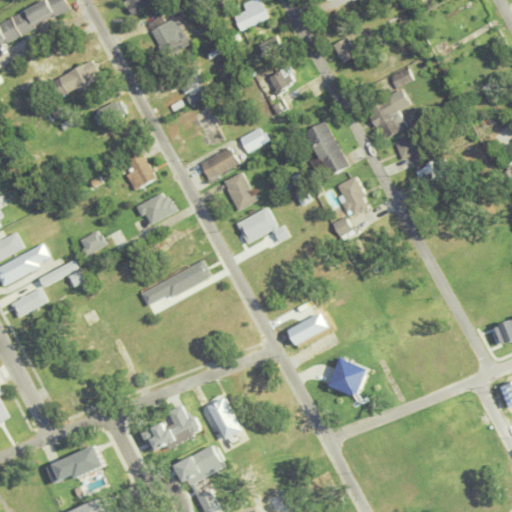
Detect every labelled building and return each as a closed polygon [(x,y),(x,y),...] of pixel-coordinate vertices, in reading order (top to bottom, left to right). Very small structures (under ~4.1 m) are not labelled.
[(0,27),(28,12),(28,13),(51,0),(65,0),(72,11),(56,19),(55,17),(36,28),(37,30),(9,46),(8,44),(0,48),(0,27)] [(130,12),(129,12),(125,5),(130,2),(128,0),(149,0),(154,7),(134,19),(130,12)] [(236,19),(247,13),(244,7),(258,0),(260,0),(270,21),(243,34),(236,19)] [(406,1),(407,0),(421,0),(427,11),(415,18),(406,1)] [(176,20),(192,48),(169,61),(153,34),(155,32),(151,24),(162,17),(168,26),(176,20)] [(232,40),(238,36),(241,42),(235,46),(232,40)] [(284,49),(290,61),(271,70),(260,47),(277,38),(283,50),(284,49)] [(335,48),(348,40),(358,58),(345,66),(335,48)] [(77,92),(63,100),(54,85),(94,63),(100,74),(95,77),(99,84),(79,95),(77,92)] [(493,73),(509,66),(511,71),(495,77),(493,73)] [(195,96),(202,93),(205,99),(191,107),(190,104),(191,103),(190,99),(191,99),(189,95),(186,97),(183,90),(180,92),(178,87),(180,86),(178,80),(198,70),(206,85),(199,89),(200,90),(193,93),(195,96)] [(391,79),(409,70),(415,83),(397,91),(391,79)] [(270,81),(285,73),(287,78),(291,76),(297,86),(287,91),(288,93),(280,98),(279,96),(276,98),(274,95),(277,94),(270,81)] [(408,129),(387,142),(384,136),(385,136),(380,129),(377,131),(370,120),(373,118),(369,112),(402,92),(412,107),(399,115),(403,121),(404,120),(407,124),(405,125),(408,129)] [(172,108),(183,102),(185,108),(175,114),(172,108)] [(271,107),(277,103),(284,113),(277,118),(271,107)] [(122,104),(128,116),(124,118),(125,120),(105,131),(103,126),(100,128),(95,119),(99,117),(97,114),(117,104),(118,106),(122,104)] [(53,114),(61,110),(65,118),(57,122),(53,114)] [(61,126),(79,116),(83,124),(66,134),(61,126)] [(330,177),(321,183),(311,164),(320,159),(306,135),(326,124),(351,169),(332,180),(330,177)] [(267,135),(271,143),(249,156),(241,141),(260,131),(264,137),(267,135)] [(414,158),(404,162),(397,145),(425,133),(435,157),(417,165),(414,158)] [(201,166),(231,149),(240,166),(211,183),(201,166)] [(158,182),(136,194),(128,179),(136,174),(129,163),(143,155),(152,172),(154,170),(156,175),(154,176),(158,182)] [(442,158),(443,160),(455,178),(434,191),(422,173),(428,169),(427,167),(442,158)] [(230,193),(231,192),(226,184),(243,175),(259,204),(241,214),(230,193)] [(277,188),(300,175),(305,184),(282,197),(277,188)] [(92,182),(100,177),(103,182),(95,187),(92,182)] [(361,215),(355,218),(353,213),(348,215),(343,206),(348,204),(340,188),(357,179),(367,199),(365,200),(371,212),(362,217),(361,215)] [(174,214),(165,192),(134,205),(139,217),(145,215),(148,224),(174,214)] [(298,198),(307,193),(314,204),(304,209),(298,198)] [(351,230),(346,217),(332,222),(337,235),(351,230)] [(86,255),(106,246),(98,230),(78,239),(86,255)] [(0,264),(0,284),(0,285),(50,262),(42,245),(0,264)] [(103,259),(112,253),(116,259),(107,264),(103,259)] [(84,282),(79,270),(67,275),(72,287),(84,282)] [(0,394),(1,395),(0,393),(0,422),(8,419),(0,400),(0,394)] [(205,407),(224,441),(241,431),(223,398),(205,407)] [(141,432),(150,452),(164,446),(165,448),(201,433),(195,417),(187,420),(181,406),(167,412),(173,426),(165,429),(163,423),(141,432)] [(222,467),(210,445),(173,465),(185,488),(222,467)] [(44,467),(52,486),(101,466),(93,446),(44,467)] [(199,494),(196,484),(192,485),(201,511),(217,507),(211,489),(199,494)] [(100,511),(96,500),(64,511),(100,511)]
